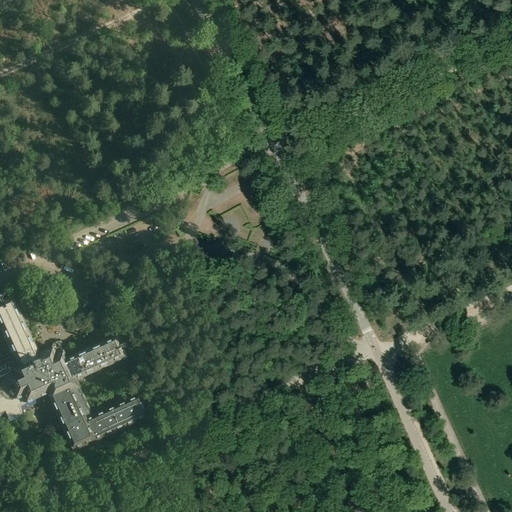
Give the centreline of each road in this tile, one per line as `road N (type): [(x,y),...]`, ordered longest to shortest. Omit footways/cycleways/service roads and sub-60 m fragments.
road 1 (tertiary): [(448,511),(376,352),(196,0)]
road 2 (track): [(303,384),(22,511)]
road 3 (track): [(511,30),(272,142)]
road 4 (track): [(0,63),(135,0)]
road 5 (track): [(399,343),(511,293)]
